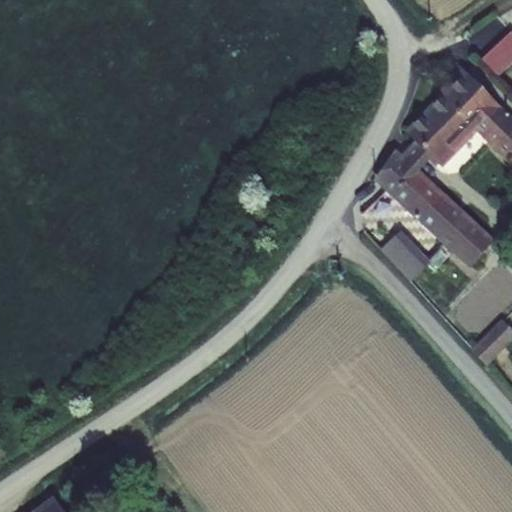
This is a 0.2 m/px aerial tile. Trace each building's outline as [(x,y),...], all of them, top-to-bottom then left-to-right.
[(511,33),(510,31),(481,59),(498,77),(511,63),(511,33)] [(431,179),(446,163),(483,125),(511,153),(511,111),(472,73),(415,133),(425,143),(410,158),(386,181),(468,262),(491,240),(431,179)] [(374,245),(405,277),(426,260),(396,227),(374,245)] [(511,273),(496,259),(446,313),(476,341),(511,302),(511,273)] [(504,318),(473,349),(482,360),(511,327),(504,318)] [(68,511),(62,503),(50,511),(68,511)]
